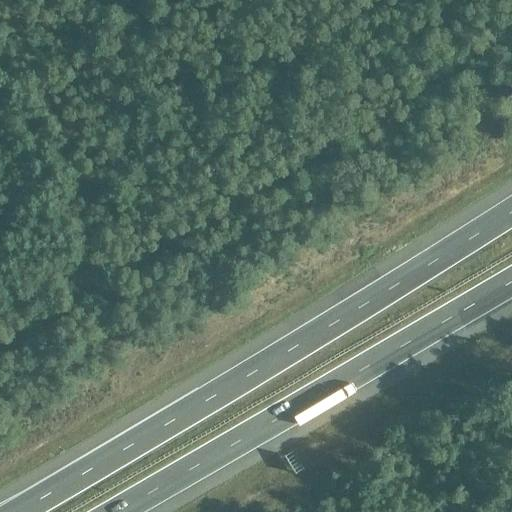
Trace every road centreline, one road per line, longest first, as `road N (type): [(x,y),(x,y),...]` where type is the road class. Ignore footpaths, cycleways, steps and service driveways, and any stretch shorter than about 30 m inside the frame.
road 1 (motorway): [(511,211),(19,511)]
road 2 (motorway): [(122,511),(511,283)]
road 3 (track): [(3,0),(70,144),(87,259)]
